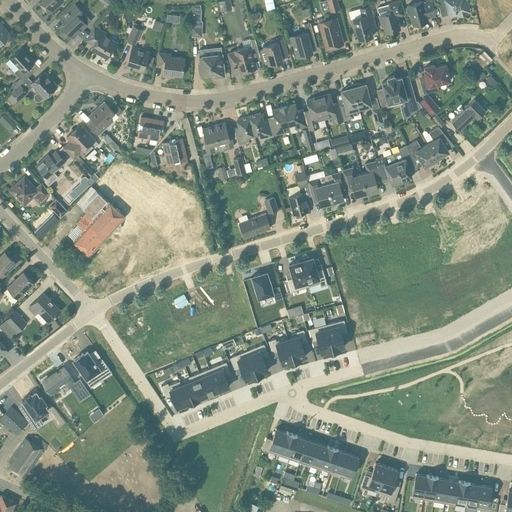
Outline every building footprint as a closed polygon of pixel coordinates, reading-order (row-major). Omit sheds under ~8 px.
[(40,0),(39,1),(49,13),(57,6),(58,7),(64,1),(62,0),(40,0)] [(230,0),(226,0),(219,2),(221,9),(232,7),(230,0)] [(340,8),(337,0),(327,0),(330,11),(340,8)] [(400,0),(389,3),(377,7),(382,26),(384,25),(386,32),(400,28),(397,16),(404,14),(400,0)] [(428,20),(428,18),(428,17),(435,15),(431,0),(422,0),(422,1),(407,5),(408,7),(406,7),(408,14),(410,13),(413,24),(415,24),(415,26),(421,24),(421,22),(428,20)] [(438,0),(442,15),(449,13),(450,14),(458,12),(459,14),(467,12),(466,10),(469,9),(466,0),(438,0)] [(75,3),(60,18),(64,23),(62,25),(64,27),(73,37),(78,33),(82,29),(83,28),(89,22),(91,20),(85,13),(75,3)] [(193,5),(192,26),(202,26),(202,20),(200,20),(200,4),(193,5)] [(362,16),(351,19),(354,29),(356,29),(359,39),(373,35),(371,29),(376,28),(370,5),(363,7),(359,8),(362,16)] [(343,43),(341,34),(336,17),(327,20),(326,17),(318,19),(319,22),(326,48),(343,43)] [(152,27),(161,30),(163,21),(154,19),(152,27)] [(315,40),(310,22),(303,24),(305,31),(289,36),(291,44),(293,44),(297,57),(312,52),(310,42),(315,40)] [(0,43),(10,34),(0,23),(0,43)] [(135,44),(142,29),(133,25),(126,40),(135,44)] [(94,26),(91,31),(86,40),(93,44),(91,48),(108,57),(117,42),(104,35),(106,32),(94,26)] [(192,26),(192,36),(202,36),(202,26),(192,26)] [(82,29),(78,33),(83,39),(88,34),(84,30),(83,28),(82,29)] [(288,55),(283,36),(275,38),(276,42),(262,46),(263,47),(260,48),(261,50),(260,49),(260,54),(261,59),(264,63),(267,60),(268,64),(283,60),(282,57),(288,55)] [(239,66),(239,67),(241,72),(257,68),(255,61),(261,59),(255,38),(250,39),(250,38),(242,40),(244,47),(228,52),(232,68),(239,66)] [(150,50),(132,45),(126,66),(143,71),(145,64),(152,66),(154,56),(149,54),(150,50)] [(35,61),(21,47),(5,62),(23,81),(32,73),(28,68),(35,61)] [(200,63),(198,63),(199,64),(200,74),(215,72),(215,77),(224,75),(223,66),(221,53),(216,54),(216,48),(199,50),(200,56),(200,63)] [(484,66),(493,58),(484,49),(475,57),(484,66)] [(174,77),(174,75),(182,76),(185,58),(171,56),(171,53),(158,52),(157,65),(164,66),(162,75),(174,77)] [(468,65),(475,72),(482,66),(475,58),(468,65)] [(449,72),(448,72),(445,64),(435,67),(434,64),(425,67),(426,69),(424,70),(428,83),(421,85),(423,94),(430,92),(429,86),(450,80),(449,78),(451,78),(451,76),(450,73),(449,72)] [(44,71),(42,72),(30,83),(38,91),(34,95),(34,97),(35,98),(36,100),(38,101),(40,101),(44,97),(44,98),(57,85),(44,71)] [(383,88),(377,89),(382,108),(389,106),(388,103),(401,99),(403,106),(401,106),(403,119),(408,116),(420,107),(422,105),(417,100),(416,101),(413,89),(405,91),(401,77),(395,78),(394,75),(387,77),(388,80),(382,82),(383,88)] [(491,75),(486,80),(492,87),(497,82),(491,75)] [(11,92),(20,84),(16,81),(11,86),(14,89),(10,92),(11,92)] [(359,108),(353,87),(352,83),(351,84),(349,85),(348,86),(347,87),(346,88),(341,90),(345,104),(339,105),(343,120),(354,117),(352,110),(359,108)] [(353,87),(359,108),(359,110),(367,108),(366,106),(371,104),(365,83),(361,84),(360,83),(358,83),(356,83),(355,83),(354,83),(352,83),(353,87)] [(27,92),(20,84),(11,92),(19,100),(27,92)] [(330,93),(318,96),(324,118),(331,116),(333,123),(343,120),(339,105),(338,101),(333,103),(330,93)] [(428,94),(420,101),(432,115),(440,108),(428,94)] [(308,127),(309,130),(319,127),(317,120),(324,118),(318,96),(307,99),(309,109),(304,111),(308,127)] [(477,117),(485,110),(474,98),(466,106),(467,107),(452,122),(459,129),(474,114),(477,117)] [(92,119),(88,123),(98,134),(112,121),(109,117),(115,112),(104,101),(89,115),(92,119)] [(295,102),(283,106),(289,124),(291,132),(297,130),(297,128),(308,125),(303,108),(297,109),(295,102)] [(274,116),(268,117),(269,120),(273,135),(284,131),(283,126),(289,124),(283,106),(272,109),(274,116)] [(383,122),(379,107),(372,109),(376,124),(383,122)] [(5,112),(0,117),(0,118),(10,127),(16,121),(5,112)] [(261,138),(273,135),(269,120),(268,117),(262,119),(260,112),(249,115),(254,134),(260,132),(261,138)] [(248,135),(254,134),(249,115),(237,118),(239,125),(233,127),(238,144),(250,141),(248,135)] [(149,138),(152,118),(141,116),(137,136),(149,138)] [(152,118),(149,138),(160,140),(164,120),(152,118)] [(225,122),(214,125),(218,142),(221,151),(227,149),(227,148),(233,146),(230,135),(229,136),(225,122)] [(96,140),(80,124),(67,136),(71,140),(64,147),(74,158),(80,152),(84,157),(94,148),(91,145),(96,140)] [(212,144),(218,142),(214,125),(202,128),(206,142),(205,142),(208,153),(214,151),(212,144)] [(433,139),(427,143),(438,160),(444,156),(443,154),(448,151),(445,146),(452,142),(446,135),(438,126),(429,132),(433,139)] [(308,127),(302,128),(306,142),(312,141),(309,130),(308,127)] [(349,137),(332,141),(333,146),(367,138),(365,131),(348,134),(349,137)] [(107,133),(102,138),(114,151),(119,146),(107,133)] [(165,153),(185,149),(182,137),(162,142),(165,153)] [(314,142),(316,150),(330,147),(328,138),(314,142)] [(416,139),(406,145),(415,165),(422,161),(425,166),(430,162),(431,164),(438,160),(427,143),(421,146),(416,139)] [(399,151),(392,153),(402,182),(404,181),(405,181),(406,180),(407,179),(408,179),(408,178),(409,177),(412,176),(409,169),(415,165),(406,145),(399,149),(399,151)] [(62,146),(57,151),(61,156),(66,151),(62,146)] [(119,146),(117,150),(127,155),(129,152),(119,146)] [(294,148),(287,150),(290,158),(296,156),(294,148)] [(168,165),(187,160),(185,149),(165,153),(168,165)] [(66,161),(63,158),(61,156),(57,151),(56,150),(50,156),(48,153),(36,165),(45,175),(42,177),(49,185),(58,176),(54,172),(66,161)] [(126,156),(118,152),(116,157),(124,161),(126,156)] [(384,156),(376,158),(382,182),(390,180),(392,183),(394,183),(395,183),(396,183),(398,183),(400,183),(402,182),(392,153),(386,155),(384,156)] [(238,175),(246,172),(241,157),(233,159),(238,175)] [(367,170),(361,172),(368,196),(368,195),(369,195),(370,194),(371,193),(372,193),(372,192),(373,191),(378,189),(377,184),(382,182),(376,158),(375,158),(376,160),(365,163),(367,170)] [(353,166),(342,169),(348,192),(354,190),(355,196),(360,194),(361,194),(362,195),(363,195),(364,195),(364,196),(365,196),(366,196),(367,195),(367,196),(368,196),(361,172),(355,174),(353,166)] [(342,170),(325,175),(333,205),(336,204),(338,202),(340,200),(344,199),(343,195),(348,193),(348,192),(342,170)] [(308,182),(307,180),(305,171),(295,173),(299,185),(308,182)] [(89,183),(90,184),(90,185),(95,180),(90,176),(89,178),(85,175),(80,177),(80,182),(84,186),(89,183)] [(330,205),(333,205),(325,175),(307,180),(308,182),(314,203),(320,201),(321,205),(325,204),(327,205),(330,205)] [(11,190),(10,189),(25,205),(33,197),(39,203),(51,192),(41,182),(35,187),(24,176),(18,182),(19,183),(11,190)] [(125,216),(91,185),(76,201),(87,211),(77,223),(78,224),(75,228),(74,227),(68,234),(74,239),(73,240),(90,255),(115,227),(119,230),(120,229),(121,223),(120,222),(125,216)] [(308,209),(303,192),(289,196),(294,214),(308,209)] [(487,195),(486,193),(476,200),(482,209),(480,210),(485,218),(499,208),(504,215),(510,211),(502,199),(496,203),(491,196),(489,194),(487,195)] [(278,209),(273,197),(264,200),(269,212),(278,209)] [(60,217),(68,210),(56,198),(49,205),(60,217)] [(454,214),(450,215),(457,235),(465,233),(467,240),(477,237),(471,215),(464,217),(463,212),(458,213),(454,215),(454,214)] [(270,227),(267,218),(265,213),(239,222),(244,237),(270,227)] [(440,225),(434,227),(440,248),(450,245),(448,238),(457,235),(450,215),(447,216),(447,217),(443,218),(438,219),(440,225)] [(192,229),(181,232),(187,252),(198,248),(196,241),(206,238),(201,216),(189,220),(192,229)] [(424,223),(414,226),(421,249),(434,245),(430,235),(428,236),(424,223)] [(35,231),(41,237),(48,230),(42,224),(35,231)] [(176,255),(187,252),(181,232),(170,235),(167,226),(156,229),(163,252),(173,248),(175,255),(176,255)] [(414,226),(405,229),(409,241),(406,242),(409,253),(421,249),(414,226)] [(382,236),(379,237),(385,257),(394,254),(396,262),(406,259),(399,237),(393,239),(391,233),(387,235),(383,236),(382,236)] [(130,235),(121,238),(124,244),(131,264),(138,261),(141,268),(153,263),(146,244),(135,248),(130,235)] [(369,246),(362,248),(369,270),(379,267),(377,260),(385,257),(379,237),(376,238),(371,240),(371,239),(367,241),(369,246)] [(124,266),(131,264),(124,244),(123,243),(113,247),(119,262),(103,267),(108,279),(127,273),(124,266)] [(352,245),(343,248),(350,271),(362,267),(359,256),(356,257),(352,245)] [(343,248),(334,250),(338,263),(335,264),(338,275),(350,271),(343,248)] [(0,275),(1,277),(16,263),(5,251),(0,255),(0,275)] [(302,260),(301,260),(308,286),(319,282),(320,285),(327,283),(322,268),(316,270),(315,265),(312,257),(309,258),(309,256),(301,258),(302,260)] [(511,261),(510,257),(502,262),(511,278),(511,261)] [(293,277),(287,279),(291,291),(308,286),(301,260),(289,264),(292,272),(293,277)] [(511,278),(502,262),(495,266),(505,284),(511,279),(511,278)] [(495,266),(488,270),(498,288),(505,284),(495,266)] [(477,272),(471,275),(477,286),(482,284),(488,294),(498,288),(488,270),(479,275),(477,272)] [(23,271),(16,278),(7,286),(18,298),(35,283),(23,271)] [(261,272),(252,275),(258,297),(273,293),(272,288),(271,285),(270,279),(269,279),(267,273),(262,275),(261,272)] [(466,282),(457,288),(467,306),(468,306),(468,305),(478,299),(472,289),(477,286),(471,275),(464,279),(466,282)] [(230,282),(217,287),(225,310),(237,305),(239,309),(246,307),(242,295),(235,297),(230,282)] [(457,288),(447,294),(458,312),(467,306),(457,288)] [(29,307),(35,314),(39,311),(48,321),(60,310),(44,293),(29,307)] [(435,296),(429,299),(433,312),(440,307),(446,318),(456,312),(457,312),(458,312),(447,294),(437,299),(435,296)] [(186,300),(179,303),(188,325),(200,320),(202,324),(209,321),(204,309),(197,312),(192,299),(186,301),(186,300)] [(173,322),(167,325),(171,337),(179,334),(177,329),(188,325),(179,303),(173,305),(173,306),(167,309),(173,322)] [(342,303),(336,305),(338,313),(344,312),(342,303)] [(427,303),(416,306),(421,326),(433,323),(427,303)] [(416,306),(408,308),(413,328),(421,326),(416,306)] [(408,308),(399,310),(405,330),(413,328),(408,308)] [(399,310),(391,312),(397,332),(405,330),(399,310)] [(16,311),(6,320),(0,325),(0,327),(10,338),(26,322),(16,311)] [(391,312),(381,315),(386,335),(386,336),(397,333),(397,332),(391,312)] [(381,315),(373,317),(378,337),(386,335),(381,315)] [(144,317),(131,322),(136,335),(135,336),(138,344),(140,343),(140,345),(152,340),(154,344),(161,341),(156,329),(150,332),(144,317)] [(373,317),(365,319),(370,339),(378,337),(373,317)] [(338,324),(327,327),(333,351),(341,349),(341,348),(346,346),(342,332),(347,331),(344,319),(337,320),(338,324)] [(365,319),(353,323),(358,343),(370,339),(365,319)] [(270,329),(268,323),(260,326),(263,332),(270,329)] [(321,353),(326,352),(326,353),(333,351),(327,327),(316,330),(315,326),(308,328),(312,341),(317,339),(321,353)] [(298,334),(287,337),(295,361),(302,359),(302,358),(307,356),(302,342),(307,341),(303,328),(297,331),(298,334)] [(282,364),(287,362),(287,363),(295,361),(287,337),(277,341),(275,337),(268,340),(272,352),(278,350),(282,364)] [(0,357),(8,351),(2,343),(0,339),(0,357)] [(227,340),(221,342),(224,348),(230,346),(227,340)] [(259,349),(248,353),(258,376),(265,373),(264,372),(269,370),(264,357),(269,355),(264,343),(257,345),(259,349)] [(83,352),(73,358),(86,377),(87,378),(95,372),(101,380),(112,372),(103,358),(102,359),(100,360),(97,362),(95,360),(94,360),(89,353),(87,350),(83,353),(83,352)] [(248,353),(238,357),(237,354),(230,356),(235,368),(240,366),(245,380),(250,378),(251,379),(258,376),(248,353)] [(221,367),(210,371),(218,391),(230,386),(226,375),(231,373),(226,361),(219,363),(221,367)] [(64,366),(43,380),(51,392),(67,382),(79,401),(90,393),(80,378),(74,382),(72,378),(64,366)] [(210,371),(200,375),(208,395),(218,391),(210,371)] [(208,395),(200,375),(190,379),(199,399),(200,399),(200,398),(208,395)] [(199,399),(190,379),(180,383),(188,403),(199,399)] [(188,403),(180,383),(170,388),(168,382),(161,384),(166,396),(171,394),(177,408),(187,403),(187,404),(188,403)] [(30,395),(29,394),(21,400),(29,413),(24,416),(26,420),(28,421),(28,422),(33,430),(42,424),(37,417),(47,410),(43,405),(45,404),(39,396),(38,397),(34,392),(30,395)] [(28,422),(28,421),(26,420),(11,406),(0,417),(0,418),(16,434),(28,422)] [(99,407),(94,411),(99,418),(104,414),(99,407)] [(286,432),(276,428),(272,438),(266,436),(262,449),(279,454),(286,432)] [(286,431),(286,432),(279,454),(289,458),(296,435),(297,435),(286,431)] [(35,435),(32,439),(31,441),(25,437),(9,460),(15,464),(10,470),(24,479),(29,471),(48,444),(35,435)] [(300,459),(307,438),(297,435),(296,435),(289,458),(300,461),(300,459)] [(310,462),(317,442),(307,438),(300,459),(310,462)] [(310,462),(309,465),(319,468),(327,445),(317,442),(310,462)] [(330,472),(331,470),(330,469),(337,449),(338,449),(327,445),(319,468),(330,472)] [(330,469),(331,470),(340,473),(341,473),(347,452),(338,449),(337,449),(330,469)] [(341,473),(340,473),(340,475),(351,479),(359,456),(347,452),(341,473)] [(378,492),(386,466),(375,462),(371,476),(365,474),(361,486),(378,492)] [(398,469),(386,466),(378,492),(389,495),(387,500),(394,502),(399,485),(393,483),(398,469)] [(412,497),(423,498),(427,475),(426,475),(416,473),(412,497)] [(437,477),(438,477),(438,476),(427,474),(426,475),(427,475),(423,498),(433,500),(437,477)] [(448,479),(438,477),(437,477),(433,500),(444,502),(448,479)] [(448,479),(444,502),(454,504),(458,480),(448,479)] [(469,482),(470,482),(459,480),(458,480),(454,504),(465,506),(469,482)] [(480,484),(470,482),(469,482),(465,506),(476,508),(480,484)] [(480,484),(476,508),(487,510),(491,486),(480,484)] [(498,511),(511,511),(511,489),(509,489),(506,504),(500,502),(498,511)] [(260,511),(263,505),(261,505),(263,498),(249,493),(242,511),(260,511)] [(0,511),(10,511),(16,502),(1,494),(0,494),(0,511)] [(136,506),(140,511),(145,508),(141,503),(136,506)]
